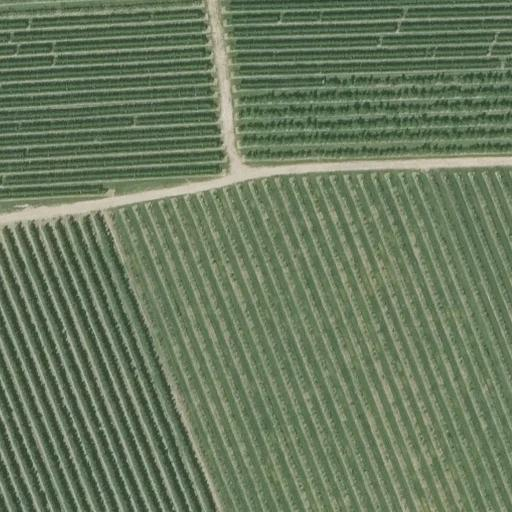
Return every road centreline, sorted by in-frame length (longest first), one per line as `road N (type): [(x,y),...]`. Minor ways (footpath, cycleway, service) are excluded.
road 1 (track): [(205,0),(228,176),(511,163)]
road 2 (track): [(228,176),(0,219)]
